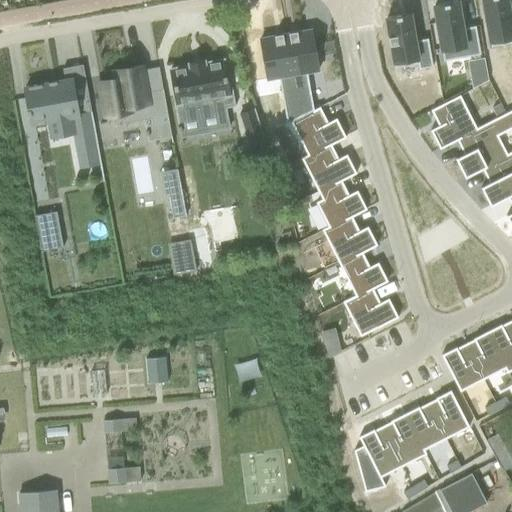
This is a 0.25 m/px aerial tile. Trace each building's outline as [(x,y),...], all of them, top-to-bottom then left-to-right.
[(507,0),(482,0),(490,43),(511,38),(511,20),(507,0)] [(458,1),(433,6),(441,51),(465,47),(466,58),(480,55),(475,27),(462,29),(458,1)] [(410,14),(385,18),(394,64),(417,60),(419,70),(432,68),(427,39),(415,42),(410,14)] [(288,34),(285,35),(292,76),(298,105),(300,118),(313,111),(312,102),(307,73),(318,71),(311,30),(297,33),(297,32),(288,34)] [(274,37),(259,40),(267,80),(278,78),(284,107),(287,124),(297,119),(300,118),(298,105),(292,76),(285,35),(282,36),(282,35),(274,36),(274,37)] [(467,61),(472,89),(484,83),(488,81),(487,78),(484,58),(467,61)] [(231,87),(228,88),(223,61),(204,64),(204,62),(189,65),(189,67),(170,70),(180,122),(219,115),(218,110),(235,107),(231,87)] [(114,81),(98,84),(105,122),(121,119),(122,125),(149,120),(150,125),(150,126),(168,123),(162,90),(146,93),(142,71),(141,67),(112,72),(114,81)] [(71,83),(25,91),(31,125),(47,122),(71,118),(73,134),(77,152),(97,148),(86,86),(72,88),(71,83)] [(439,127),(430,131),(439,149),(511,112),(511,111),(470,132),(453,99),(431,111),(439,127)] [(300,118),(297,119),(313,152),(307,155),(307,156),(345,137),(336,119),(327,123),(319,108),(313,111),(300,118)] [(253,110),(239,115),(239,116),(241,122),(250,148),(264,143),(253,110)] [(511,112),(439,149),(440,150),(457,141),(464,155),(455,159),(464,178),(464,177),(511,153),(511,152),(502,157),(493,139),(511,128),(511,112)] [(266,136),(271,145),(280,140),(275,131),(266,136)] [(345,137),(307,156),(324,188),(317,191),(318,192),(355,173),(346,155),(338,159),(331,145),(345,138),(345,137)] [(511,153),(464,177),(464,178),(465,178),(482,170),(489,184),(480,188),(490,206),(511,194),(511,153)] [(178,170),(161,172),(165,218),(182,216),(178,170)] [(355,173),(318,192),(334,224),(328,227),(328,228),(366,209),(357,191),(348,195),(341,181),(356,174),(355,173)] [(511,194),(490,206),(490,207),(507,198),(511,207),(511,213),(506,216),(511,228),(511,194)] [(366,209),(328,228),(344,260),(338,263),(339,264),(376,245),(367,227),(359,231),(352,217),(366,210),(366,209)] [(56,213),(34,217),(41,252),(62,248),(56,213)] [(376,245),(339,264),(355,296),(349,299),(349,300),(387,281),(378,263),(369,267),(362,253),(377,246),(376,245)] [(387,281),(349,300),(366,334),(398,318),(388,299),(379,303),(372,289),(387,282),(387,281)] [(501,325),(487,332),(505,369),(511,365),(511,326),(510,322),(501,326),(501,325)] [(473,340),(465,345),(483,380),(505,369),(487,332),(473,339),(473,340)] [(336,342),(325,346),(328,358),(339,352),(336,342)] [(456,348),(441,356),(460,392),(483,380),(465,345),(456,349),(456,348)] [(165,356),(145,356),(146,381),(166,380),(165,356)] [(436,399),(427,404),(445,439),(469,427),(450,391),(435,398),(436,399)] [(505,397),(495,403),(498,410),(509,404),(505,397)] [(495,403),(484,409),(488,416),(498,410),(495,403)] [(418,407),(404,414),(423,451),(445,439),(427,404),(419,408),(418,407)] [(391,422),(382,426),(400,462),(423,451),(404,414),(390,421),(391,422)] [(128,432),(129,419),(102,417),(102,430),(128,432)] [(373,430),(358,438),(377,474),(400,462),(382,426),(374,431),(373,430)] [(503,471),(511,466),(511,436),(507,429),(486,441),(503,471)] [(467,455),(456,461),(460,468),(471,462),(467,455)] [(120,458),(106,458),(107,481),(140,480),(139,466),(120,466),(120,458)] [(456,461),(446,467),(450,474),(460,468),(456,461)] [(471,474),(439,491),(450,511),(468,511),(486,503),(471,474)] [(426,486),(415,492),(419,499),(430,493),(426,486)] [(58,511),(57,491),(17,494),(18,511),(58,511)] [(442,511),(439,505),(433,492),(402,511),(442,511)] [(415,492),(405,498),(409,505),(419,499),(415,492)]
